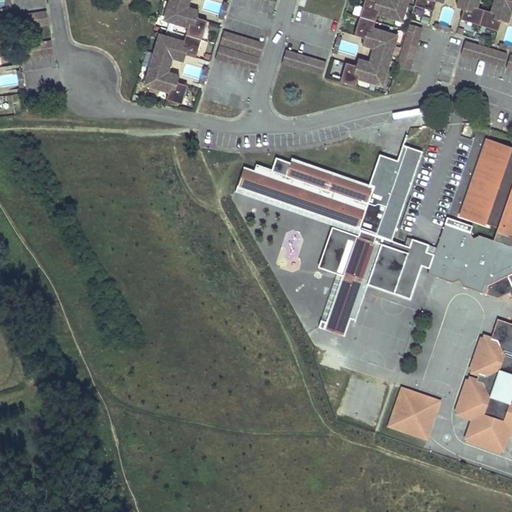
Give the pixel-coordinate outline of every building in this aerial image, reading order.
[(177,82),(177,79),(178,75),(167,72),(171,58),(183,61),(185,54),(195,58),(207,20),(196,17),(198,10),(187,7),(188,0),(169,0),(165,15),(169,21),(188,27),(183,41),(164,36),(157,39),(146,79),(150,86),(168,92),(166,99),(181,104),(187,85),(177,82)] [(375,0),(375,1),(371,0),(364,0),(354,35),(364,38),(362,44),(373,48),(369,62),(358,59),(355,66),(345,63),(339,81),(355,86),(357,79),(376,84),(383,81),(395,41),(391,34),(373,28),(377,14),(395,20),(402,16),(407,0),(375,0)] [(511,12),(511,0),(494,0),(490,12),(476,8),(478,0),(415,0),(414,6),(433,11),(436,1),(443,3),(443,0),(458,0),(456,7),(463,9),(460,19),(497,31),(500,20),(507,23),(511,12)] [(220,17),(224,19),(227,11),(229,3),(224,2),(220,17)] [(45,12),(14,17),(16,30),(47,25),(45,12)] [(450,33),(451,28),(435,23),(434,28),(450,33)] [(420,30),(408,26),(395,67),(408,71),(420,30)] [(255,70),(263,44),(223,32),(215,58),(255,70)] [(333,52),(337,53),(342,38),(337,37),(333,52)] [(197,56),(207,59),(213,41),(202,38),(197,56)] [(50,40),(19,45),(21,60),(52,55),(50,40)] [(503,67),(507,54),(465,41),(461,55),(503,67)] [(281,64),(322,76),(326,63),(285,50),(281,64)] [(200,83),(205,84),(207,77),(209,68),(205,67),(200,83)] [(463,286),(485,295),(497,299),(509,293),(511,299),(511,321),(511,325),(496,320),(490,339),(483,336),(483,339),(476,359),(472,370),(470,373),(477,376),(475,381),(469,379),(468,380),(457,412),(456,415),(471,421),(464,439),(467,440),(477,443),(500,451),(501,452),(507,434),(511,435),(511,246),(511,247),(511,245),(511,149),(510,148),(506,150),(504,145),(488,139),(482,155),(485,161),(481,163),(469,195),(471,200),(466,203),(460,217),(477,223),(482,218),(484,222),(499,227),(494,241),(480,236),(474,238),(470,234),(447,224),(428,273),(454,283),(460,282),(463,286)] [(286,178),(367,205),(373,189),(291,162),(286,178)] [(237,190),(357,231),(363,213),(243,172),(237,190)] [(326,333),(343,338),(375,246),(358,240),(326,333)] [(476,359),(483,339),(480,338),(469,369),(472,370),(476,359)] [(457,412),(468,380),(466,380),(455,411),(457,412)] [(440,402),(401,388),(387,427),(426,440),(440,402)] [(477,443),(467,440),(466,442),(499,454),(500,451),(477,443)]
